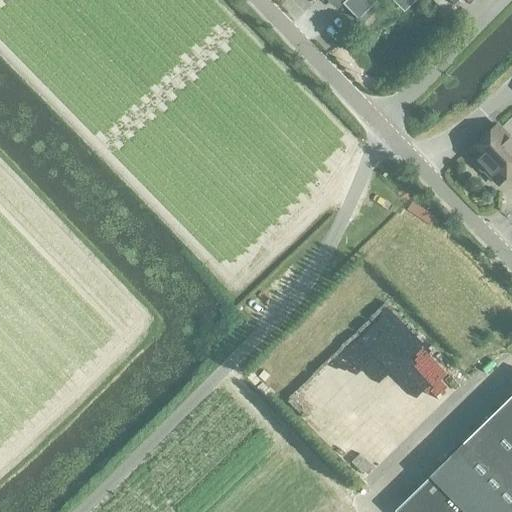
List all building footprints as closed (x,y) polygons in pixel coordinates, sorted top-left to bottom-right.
[(338,0),(357,20),(377,0),(400,0),(404,3),(406,0),(447,0),(452,5),(453,6),(459,0),(338,0)] [(444,12),(452,5),(447,0),(434,0),(433,1),(444,12)] [(511,141),(499,128),(470,156),(495,182),(511,166),(511,141)] [(314,395),(357,437),(366,428),(357,418),(369,406),(336,373),(314,395)] [(461,511),(511,511),(511,395),(428,478),(461,511)]
